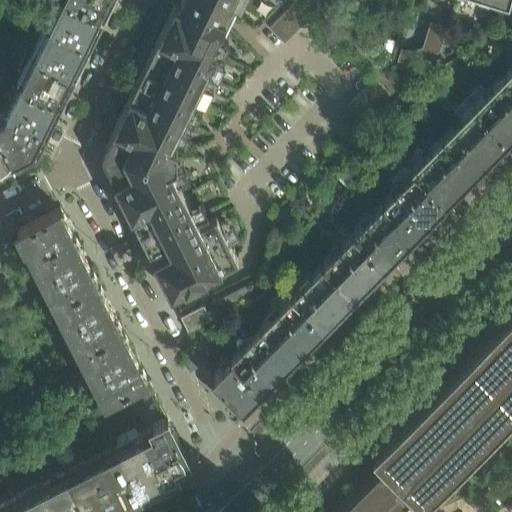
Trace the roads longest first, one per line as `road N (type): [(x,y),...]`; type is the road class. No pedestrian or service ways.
road 1 (secondary): [(244,489),(511,213)]
road 2 (residential): [(70,164),(217,453),(244,489)]
road 3 (residential): [(145,0),(70,164)]
